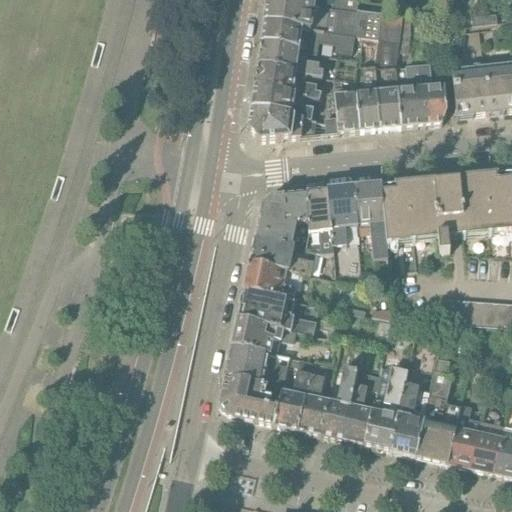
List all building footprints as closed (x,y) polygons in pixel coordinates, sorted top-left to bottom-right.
[(268,0),(268,5),(307,11),(308,1),(298,0),(268,0)] [(298,0),(308,1),(307,11),(311,11),(315,12),(357,17),(358,0),(298,0)] [(324,38),(362,42),(378,44),(381,20),(357,17),(315,12),(311,11),(307,11),(268,5),(264,29),(324,38)] [(485,29),(497,27),(496,18),(483,19),(485,29)] [(472,30),(485,29),(483,19),(471,21),(472,30)] [(382,21),(378,44),(375,68),(381,136),(401,134),(395,74),(397,57),(402,24),(382,21)] [(261,52),(319,60),(322,61),(323,51),(325,39),(264,30),(261,52)] [(257,74),(306,81),(322,84),(323,76),(319,75),(319,69),(319,60),(261,52),(257,74)] [(359,138),(381,136),(375,68),(368,74),(369,78),(362,79),(363,87),(355,88),(355,99),(359,138)] [(447,118),(456,117),(453,90),(431,92),(430,69),(415,71),(422,132),(442,130),(447,118)] [(511,69),(485,72),(462,75),(462,80),(452,81),(453,90),(456,117),(457,123),(490,120),(511,117),(511,69)] [(401,134),(422,132),(415,71),(405,71),(406,73),(395,74),(401,134)] [(254,96),(294,102),(319,106),(320,98),(315,97),(316,92),(305,90),(306,81),(257,74),(254,96)] [(251,116),(311,125),(313,114),(293,111),(294,102),(254,96),(251,116)] [(326,141),(359,138),(355,99),(334,101),(336,122),(324,124),(326,141)] [(316,126),(311,125),(251,116),(248,137),(258,148),(314,142),(316,126)] [(490,240),(511,237),(511,184),(511,178),(484,181),(454,185),(423,188),(401,190),(378,192),(386,251),(407,248),(430,246),(438,245),(439,259),(450,258),(448,244),(460,243),(490,240)] [(388,265),(386,251),(378,192),(354,195),(359,241),(370,240),(373,266),(388,265)] [(360,250),(359,241),(354,195),(327,197),(333,253),(360,250)] [(333,253),(327,197),(304,200),(307,240),(319,239),(320,261),(333,260),(333,253)] [(307,240),(304,200),(272,203),(267,208),(262,212),(255,243),(305,256),(307,240)] [(250,270),(299,280),(311,282),(315,258),(305,256),(255,243),(250,270)] [(244,297),(286,306),(293,308),(299,280),(250,270),(244,297)] [(238,326),(304,340),(310,340),(311,332),(292,329),(293,322),(290,322),(290,319),(283,318),(286,306),(244,297),(238,326)] [(459,330),(461,305),(447,304),(445,329),(459,330)] [(461,305),(459,330),(473,331),(475,306),(461,305)] [(475,306),(473,331),(488,332),(490,307),(475,306)] [(490,307),(488,332),(502,333),(504,308),(490,307)] [(511,308),(504,308),(502,333),(511,334),(511,308)] [(368,321),(393,325),(392,313),(371,314),(368,321)] [(232,351),(282,361),(284,348),(292,349),(292,346),(303,348),(304,340),(238,326),(232,351)] [(255,391),(283,396),(289,363),(282,361),(232,351),(225,384),(255,391)] [(414,463),(446,470),(459,413),(445,410),(452,380),(447,379),(450,366),(436,363),(424,420),(424,419),(422,427),(414,463)] [(276,432),(297,437),(310,381),(313,369),(297,365),(296,372),(297,372),(292,396),(294,396),(294,400),(283,396),(276,432)] [(365,452),(390,457),(405,390),(408,377),(391,373),(383,370),(381,382),(365,452)] [(320,442),(343,447),(358,377),(344,374),(337,405),(341,406),(340,410),(328,407),(320,442)] [(343,447),(365,452),(381,382),(358,377),(343,447)] [(297,437),(320,442),(328,407),(315,404),(315,401),(320,401),(323,384),(310,381),(297,437)] [(390,457),(414,463),(422,427),(412,424),(419,393),(405,390),(390,457)] [(248,426),(276,432),(283,396),(255,391),(248,426)] [(446,470),(471,476),(480,427),(468,425),(471,413),(460,411),(459,413),(446,470)] [(493,480),(504,434),(504,432),(499,431),(500,428),(494,427),(493,430),(480,427),(471,476),(493,480)] [(493,480),(511,484),(511,435),(504,434),(493,480)]
